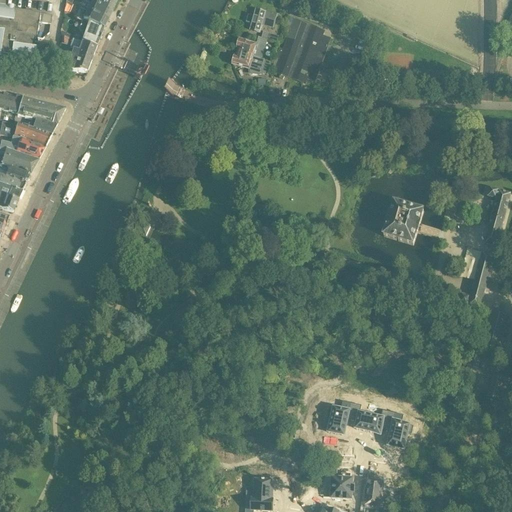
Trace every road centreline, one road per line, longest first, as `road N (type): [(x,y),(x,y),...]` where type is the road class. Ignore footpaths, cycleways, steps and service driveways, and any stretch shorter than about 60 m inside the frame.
road 1 (unclassified): [(0,274),(88,99)]
road 2 (unclassified): [(485,106),(327,101)]
